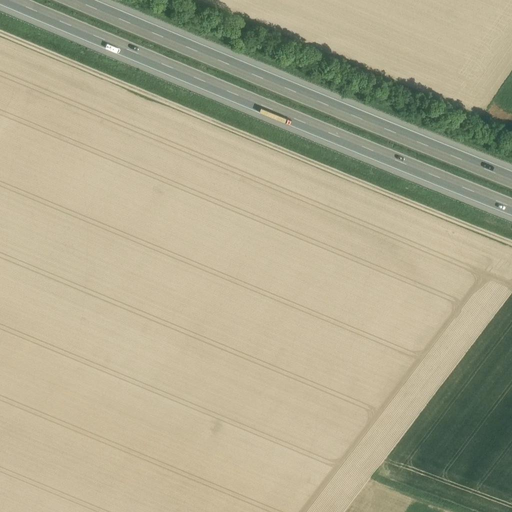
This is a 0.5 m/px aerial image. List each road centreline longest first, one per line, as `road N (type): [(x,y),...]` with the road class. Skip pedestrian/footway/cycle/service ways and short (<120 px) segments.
road 1 (track): [(511,243),(0,32)]
road 2 (motorway): [(12,0),(511,208)]
road 3 (motorway): [(511,170),(81,0)]
